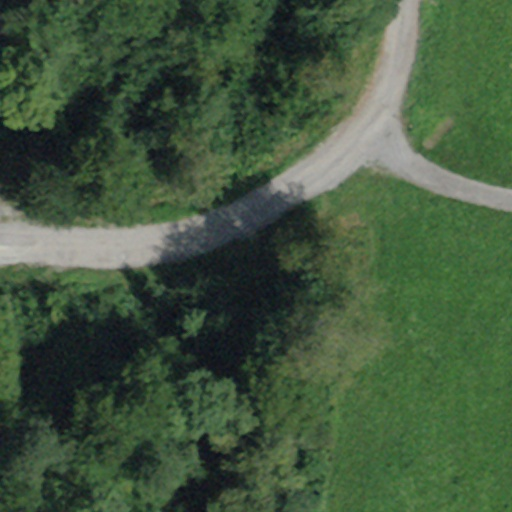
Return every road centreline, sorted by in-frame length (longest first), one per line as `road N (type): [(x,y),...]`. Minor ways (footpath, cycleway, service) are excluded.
road 1 (track): [(0,239),(223,223),(379,145),(462,188),(511,199)]
road 2 (track): [(405,0),(406,29),(379,145)]
